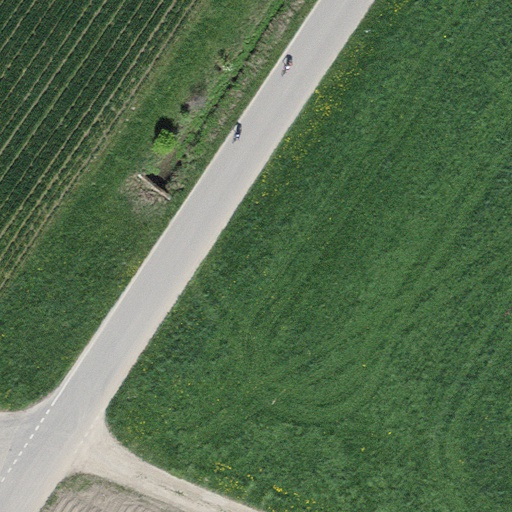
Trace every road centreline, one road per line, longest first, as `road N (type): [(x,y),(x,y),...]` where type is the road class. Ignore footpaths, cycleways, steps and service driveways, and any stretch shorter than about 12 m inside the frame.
road 1 (tertiary): [(338,0),(0,502)]
road 2 (track): [(225,511),(41,438)]
